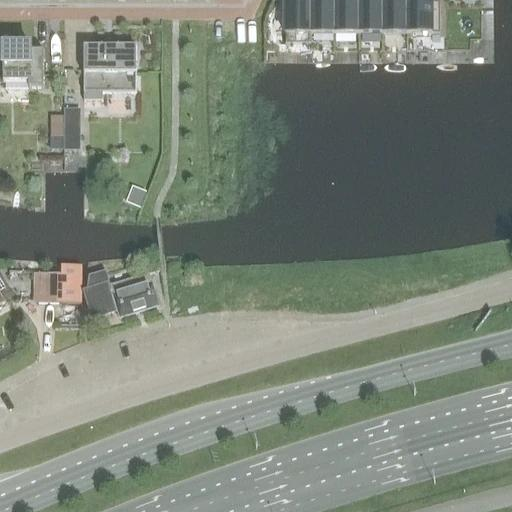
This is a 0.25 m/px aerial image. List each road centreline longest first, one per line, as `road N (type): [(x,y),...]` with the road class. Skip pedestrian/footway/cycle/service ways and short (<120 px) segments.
road 1 (tertiary): [(0,443),(172,382),(511,290)]
road 2 (primary): [(511,344),(174,443),(5,511)]
road 3 (primary): [(188,511),(511,413)]
road 4 (residential): [(249,0),(245,9),(0,10)]
